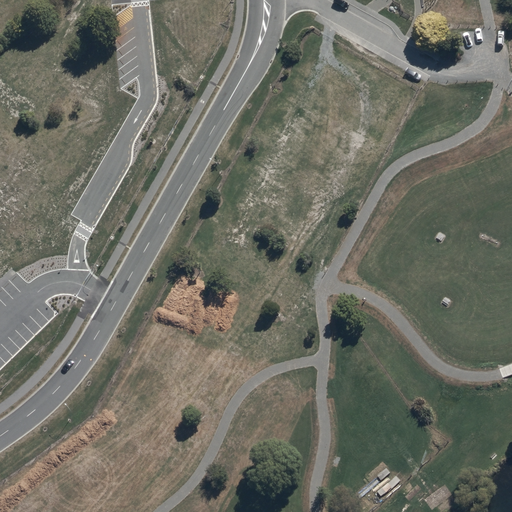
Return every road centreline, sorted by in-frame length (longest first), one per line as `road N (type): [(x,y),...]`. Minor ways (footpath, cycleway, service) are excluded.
road 1 (unclassified): [(0,434),(80,362),(257,47),(267,0)]
road 2 (track): [(306,0),(434,69)]
